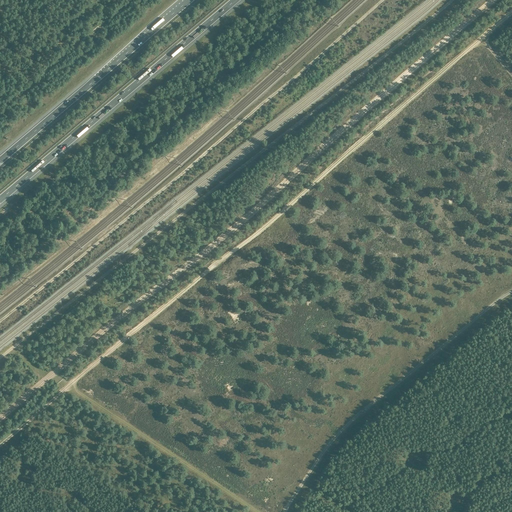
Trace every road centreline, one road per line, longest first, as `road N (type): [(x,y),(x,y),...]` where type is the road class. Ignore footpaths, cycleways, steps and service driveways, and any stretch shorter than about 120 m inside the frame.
road 1 (track): [(0,359),(454,0)]
road 2 (track): [(384,0),(0,322)]
road 3 (motorway): [(0,200),(236,0)]
road 4 (motorway): [(189,0),(0,161)]
